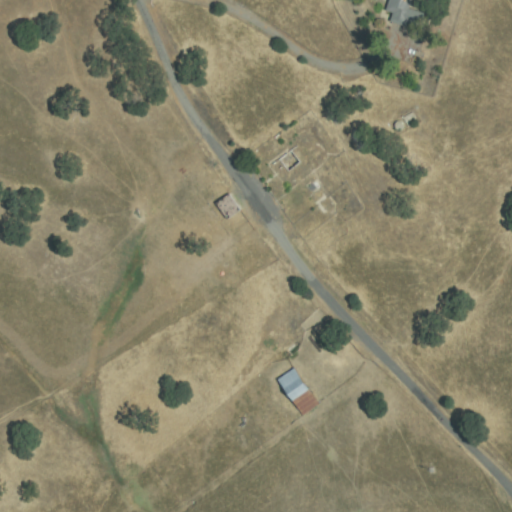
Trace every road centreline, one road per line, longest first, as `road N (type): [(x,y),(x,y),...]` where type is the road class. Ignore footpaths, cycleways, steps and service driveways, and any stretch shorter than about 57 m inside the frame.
road 1 (residential): [(378,358),(312,287),(181,103),(137,0)]
road 2 (residential): [(511,478),(378,358)]
